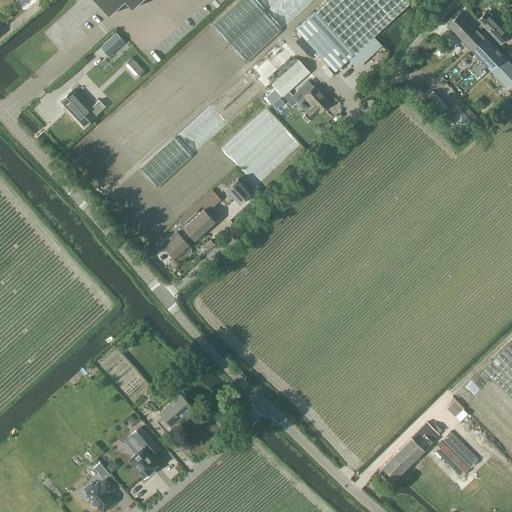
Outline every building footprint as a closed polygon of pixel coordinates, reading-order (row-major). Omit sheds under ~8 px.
[(94,0),(109,15),(125,1),(132,9),(141,0),(94,0)] [(334,71),(411,2),(409,0),(329,0),(297,29),(334,71)] [(511,64),(479,30),(476,27),(461,12),(447,25),(507,88),(511,82),(511,64)] [(480,24),(476,27),(479,30),(483,27),(500,44),(509,36),(486,12),(477,20),(480,24)] [(122,66),(135,80),(145,71),(143,70),(146,66),(134,54),(122,66)] [(450,64),(465,80),(473,73),(457,57),(450,64)] [(283,96),(310,72),(299,59),(271,84),(275,88),(265,97),(272,104),(282,95),(283,96)] [(86,68),(92,74),(96,71),(89,64),(86,68)] [(77,76),(83,83),(91,75),(85,69),(77,76)] [(312,105),(306,111),(312,117),(318,112),(319,112),(330,102),(315,86),(308,93),(306,91),(303,94),(305,95),(304,96),(312,105)] [(95,116),(105,106),(99,100),(94,105),(82,92),(77,96),(72,90),(61,101),(84,126),(95,116)] [(238,178),(226,189),(239,204),(251,193),(238,178)] [(203,209),(200,211),(195,206),(179,220),(184,226),(183,227),(180,223),(174,228),(176,231),(162,244),(175,259),(190,246),(179,234),(185,229),(194,240),(215,221),(203,209)] [(211,240),(205,246),(209,250),(215,245),(211,240)] [(511,341),(483,370),(511,400),(511,341)] [(157,421),(167,434),(195,410),(181,393),(159,411),(163,416),(157,421)] [(379,470),(391,482),(439,434),(427,422),(379,470)] [(142,448),(130,459),(144,476),(152,469),(151,468),(156,464),(150,457),(160,449),(141,427),(131,435),(142,448)] [(481,463),(450,432),(443,439),(474,471),(481,463)] [(441,440),(433,448),(461,477),(470,469),(441,440)] [(100,484),(98,482),(86,492),(92,499),(91,500),(90,502),(90,503),(91,505),(92,506),(93,506),(95,507),(96,506),(97,505),(103,511),(115,502),(108,493),(114,488),(106,478),(100,484)]
